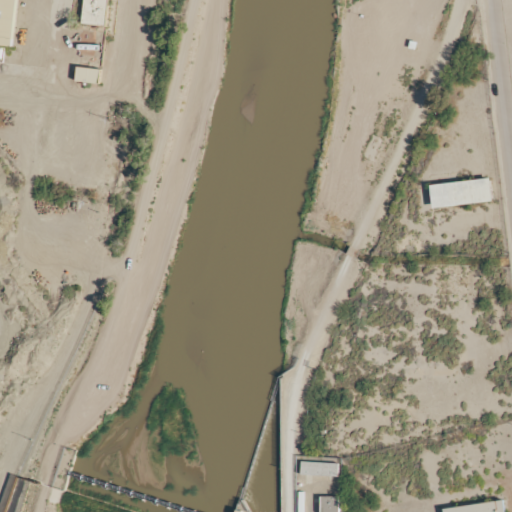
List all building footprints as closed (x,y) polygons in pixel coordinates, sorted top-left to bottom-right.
[(0,0),(0,53),(9,54),(14,0),(0,0)] [(81,0),(105,0),(102,34),(79,30),(81,0)] [(99,84),(100,69),(77,68),(76,82),(99,84)] [(97,77),(95,92),(73,89),(73,74),(97,77)] [(486,185),(426,191),(429,217),(488,211),(486,185)] [(301,476),(338,478),(339,464),(302,463),(301,476)] [(297,469),(335,473),(334,491),(296,487),(297,469)] [(339,511),(339,497),(320,497),(320,511),(339,511)] [(504,511),(503,501),(443,509),(443,511),(504,511)]
